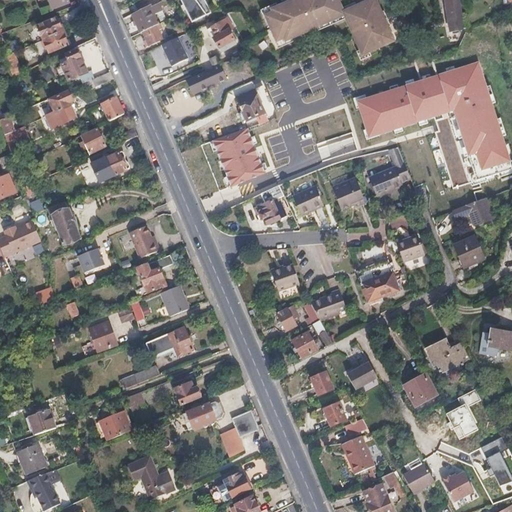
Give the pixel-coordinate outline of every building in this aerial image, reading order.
[(180,0),(186,12),(205,2),(203,0),(180,0)] [(286,44),(345,17),(363,57),(395,42),(375,0),(374,0),(361,6),(361,7),(344,14),(337,0),(296,0),(272,11),(273,14),(265,18),(277,44),(285,41),(286,44)] [(466,31),(463,15),(459,0),(452,0),(446,1),(449,17),(452,33),(466,31)] [(192,23),(210,14),(205,2),(186,12),(192,23)] [(150,6),(131,16),(124,20),(126,25),(134,21),(140,33),(143,33),(160,24),(155,16),(162,12),(158,4),(151,8),(150,6)] [(63,30),(57,16),(38,24),(43,38),(63,30)] [(231,29),(225,16),(219,18),(226,32),(231,29)] [(237,46),(229,32),(226,33),(226,32),(219,18),(215,20),(218,25),(212,28),(217,38),(214,40),(218,49),(228,45),(230,49),(237,46)] [(163,40),(159,31),(162,29),(160,24),(143,33),(146,41),(144,42),(146,48),(163,40)] [(69,43),(63,30),(43,38),(49,51),(69,43)] [(29,35),(32,45),(39,42),(36,33),(29,35)] [(172,73),(197,61),(185,34),(159,46),(172,73)] [(87,71),(77,49),(67,53),(69,60),(62,63),(69,79),(87,71)] [(234,60),(245,55),(241,49),(231,54),(234,60)] [(10,53),(2,57),(10,76),(18,73),(10,53)] [(222,66),(218,57),(210,61),(214,69),(222,66)] [(228,81),(222,66),(214,69),(187,81),(193,96),(228,81)] [(75,115),(69,101),(73,100),(68,89),(50,97),(55,108),(46,111),(49,121),(51,121),(53,124),(75,115)] [(265,115),(254,92),(236,100),(243,115),(239,116),(243,124),(255,119),(264,116),(265,115)] [(125,114),(118,98),(103,105),(111,121),(125,114)] [(268,123),(264,116),(255,119),(259,126),(268,123)] [(10,118),(0,119),(0,130),(4,151),(29,146),(25,127),(12,130),(10,118)] [(106,146),(97,128),(82,135),(90,153),(106,146)] [(138,135),(135,128),(121,134),(124,141),(138,135)] [(209,143),(228,189),(264,174),(245,129),(209,143)] [(130,166),(129,164),(128,163),(125,161),(123,162),(122,159),(125,157),(125,156),(125,153),(121,151),(118,152),(115,145),(103,151),(105,158),(93,163),(100,181),(127,170),(126,169),(129,168),(130,166)] [(493,161),(486,145),(467,153),(476,175),(492,169),(490,162),(493,161)] [(405,165),(398,149),(389,151),(395,169),(405,165)] [(16,164),(12,152),(0,157),(5,169),(16,164)] [(418,169),(417,163),(406,167),(408,173),(418,169)] [(370,178),(371,183),(378,199),(393,194),(392,191),(404,187),(403,184),(411,181),(408,173),(406,167),(405,165),(395,169),(370,178)] [(424,184),(418,169),(408,173),(411,181),(414,188),(424,184)] [(0,198),(16,192),(8,174),(0,178),(0,198)] [(366,204),(356,180),(333,189),(342,211),(358,205),(358,207),(366,204)] [(36,193),(33,184),(27,186),(23,187),(26,196),(36,193)] [(326,208),(319,188),(296,198),(304,217),(326,208)] [(77,226),(71,209),(70,210),(66,200),(50,206),(53,213),(51,214),(54,223),(57,222),(64,243),(80,237),(76,226),(77,226)] [(280,200),(258,209),(254,210),(256,216),(260,215),(262,222),(266,220),(269,226),(287,219),(280,200)] [(490,221),(485,209),(478,211),(475,205),(453,213),(457,222),(471,216),(475,227),(490,221)] [(41,239),(32,220),(30,219),(25,221),(25,224),(17,227),(16,225),(5,230),(7,234),(0,237),(0,244),(5,256),(41,239)] [(160,249),(155,235),(152,236),(148,225),(133,230),(143,256),(160,249)] [(425,255),(419,236),(398,244),(404,262),(425,255)] [(483,260),(473,238),(452,246),(461,269),(483,260)] [(36,255),(42,252),(38,243),(31,246),(36,255)] [(106,263),(99,246),(79,254),(86,271),(106,263)] [(27,251),(17,254),(20,261),(30,258),(27,251)] [(164,276),(161,267),(163,267),(163,261),(162,258),(139,267),(149,291),(163,285),(161,277),(164,276)] [(399,291),(391,272),(395,270),(391,259),(357,271),(369,301),(399,291)] [(302,283),(295,266),(275,274),(282,292),(302,283)] [(79,274),(70,277),(75,290),(83,287),(79,274)] [(190,307),(180,284),(162,291),(171,314),(190,307)] [(347,308),(341,290),(330,293),(332,296),(312,302),(319,317),(320,320),(321,321),(339,315),(339,311),(347,308)] [(70,316),(79,314),(75,301),(66,303),(70,316)] [(144,315),(138,301),(132,304),(137,318),(144,315)] [(299,318),(293,306),(278,314),(287,331),(297,326),(294,321),(299,318)] [(120,323),(133,319),(130,307),(117,311),(120,323)] [(118,342),(109,319),(89,327),(98,349),(118,342)] [(332,343),(321,321),(320,320),(313,324),(312,324),(318,335),(321,333),(328,346),(332,343)] [(194,348),(185,326),(147,341),(152,355),(171,348),(174,356),(194,348)] [(511,350),(511,332),(491,329),(490,338),(483,336),(481,353),(497,355),(498,348),(511,350)] [(318,349),(309,332),(296,338),(305,356),(318,349)] [(472,360),(464,343),(461,345),(459,342),(449,347),(447,341),(432,350),(435,358),(432,359),(435,366),(439,364),(442,371),(461,362),(462,364),(472,360)] [(125,389),(161,374),(157,364),(121,379),(125,389)] [(370,364),(353,372),(348,376),(356,391),(379,379),(370,364)] [(333,391),(327,374),(313,380),(319,396),(333,391)] [(415,406),(435,395),(425,376),(405,386),(415,406)] [(201,394),(197,384),(194,385),(192,381),(183,384),(182,383),(176,386),(181,401),(201,394)] [(148,407),(143,391),(129,396),(135,412),(148,407)] [(222,415),(224,411),(220,401),(215,400),(200,406),(198,403),(194,405),(195,408),(183,413),(190,428),(193,427),(196,428),(203,425),(202,423),(222,415)] [(347,422),(340,404),(325,410),(332,427),(347,422)] [(58,426),(52,408),(32,414),(38,433),(58,426)] [(256,418),(253,408),(240,413),(241,416),(234,419),(238,428),(244,426),(243,423),(256,418)] [(133,429),(126,410),(102,420),(99,421),(104,436),(108,434),(109,439),(133,429)] [(361,433),(357,423),(347,427),(351,437),(361,433)] [(375,467),(362,438),(345,444),(343,446),(356,475),(375,467)] [(48,465),(40,443),(20,450),(20,452),(28,473),(48,465)] [(159,474),(152,455),(128,464),(134,479),(142,477),(150,499),(177,489),(169,471),(159,474)] [(437,482),(426,463),(412,472),(405,476),(415,494),(437,482)] [(249,486),(241,470),(224,478),(226,481),(232,494),(249,486)] [(61,503),(47,472),(30,479),(44,510),(61,503)] [(404,489),(395,473),(391,475),(385,477),(392,490),(396,488),(398,492),(404,489)] [(457,473),(451,476),(443,480),(456,503),(475,492),(465,474),(459,477),(457,473)] [(232,494),(226,481),(211,489),(217,502),(232,494)] [(394,511),(384,485),(366,492),(373,511),(394,511)] [(256,511),(261,510),(256,501),(255,501),(252,495),(236,503),(236,504),(231,507),(233,511),(256,511)]
